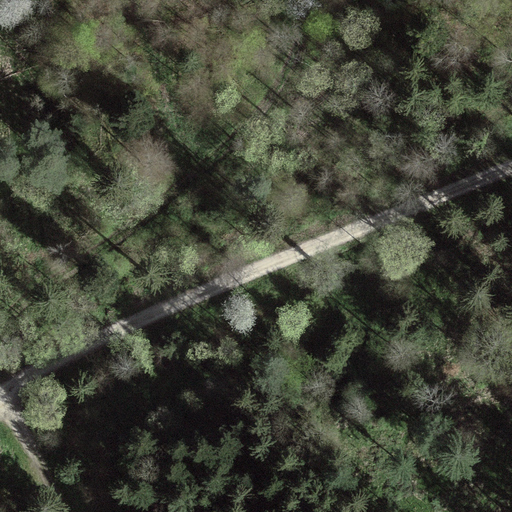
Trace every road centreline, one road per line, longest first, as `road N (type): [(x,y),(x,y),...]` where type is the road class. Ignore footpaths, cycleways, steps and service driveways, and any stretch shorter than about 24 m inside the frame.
road 1 (track): [(511,165),(157,312),(0,396)]
road 2 (track): [(3,394),(60,511)]
